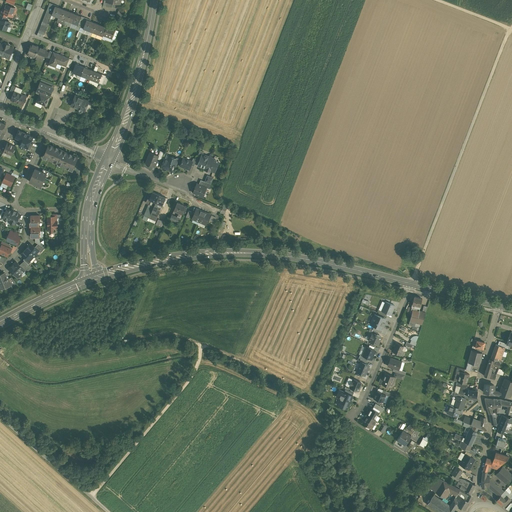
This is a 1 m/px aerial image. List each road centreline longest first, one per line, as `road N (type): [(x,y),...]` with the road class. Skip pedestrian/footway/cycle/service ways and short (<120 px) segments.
road 1 (track): [(511,27),(412,283)]
road 2 (residential): [(499,305),(481,374),(489,427),(476,506)]
road 3 (track): [(204,345),(194,373),(91,496)]
road 4 (residential): [(355,420),(312,398),(358,290)]
road 5 (secondary): [(260,253),(176,253),(97,272)]
road 6 (secondary): [(100,280),(195,257),(260,253)]
road 7 (secondary): [(260,253),(412,283)]
road 8 (residential): [(412,283),(355,420)]
road 9 (secondary): [(114,155),(132,116),(150,21)]
road 10 (secondary): [(150,21),(107,152)]
road 11 (track): [(0,415),(91,496)]
road 12 (track): [(312,398),(204,345)]
